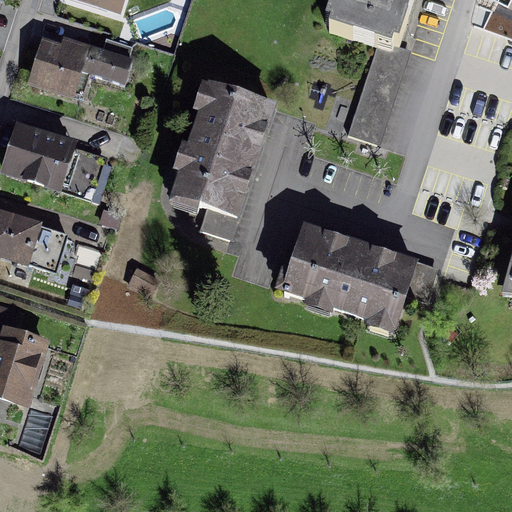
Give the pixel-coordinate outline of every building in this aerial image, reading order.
[(62,0),(102,13),(106,0),(62,0)] [(338,0),(328,35),(373,48),(404,58),(421,0),(338,0)] [(46,38),(30,87),(74,101),(84,72),(126,86),(132,66),(46,38)] [(371,152),(404,58),(373,48),(343,142),(371,152)] [(205,87),(168,202),(237,224),(274,110),(205,87)] [(17,129),(1,175),(62,195),(78,149),(17,129)] [(0,215),(0,258),(49,275),(62,236),(0,215)] [(304,223),(280,292),(393,331),(417,262),(304,223)] [(511,242),(502,279),(511,281),(511,242)] [(0,397),(25,405),(39,358),(48,361),(53,343),(12,331),(15,321),(0,316),(0,397)]
